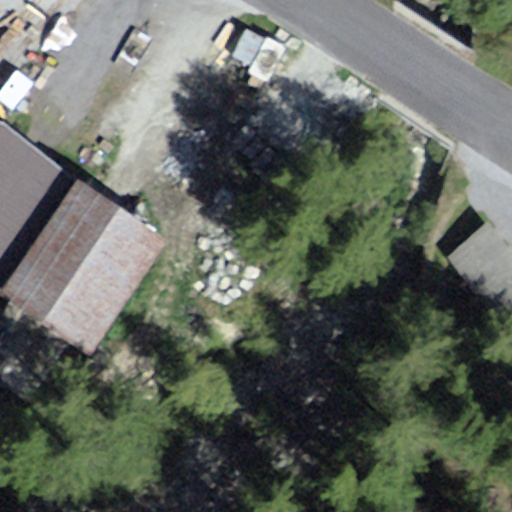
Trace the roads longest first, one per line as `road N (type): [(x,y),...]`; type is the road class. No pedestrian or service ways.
road 1 (unknown): [(135,327),(198,240),(157,119),(153,81),(182,0)]
road 2 (tertiary): [(319,0),(511,127)]
